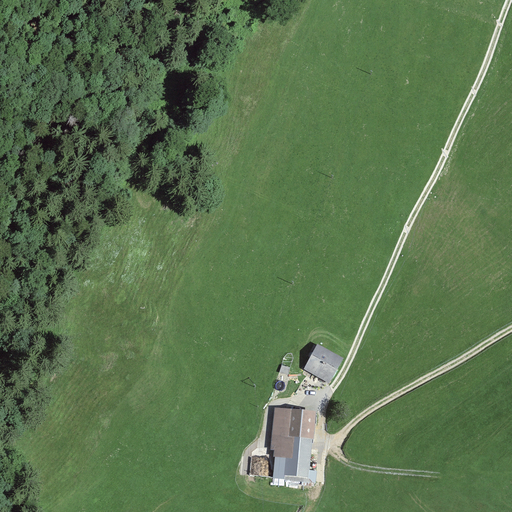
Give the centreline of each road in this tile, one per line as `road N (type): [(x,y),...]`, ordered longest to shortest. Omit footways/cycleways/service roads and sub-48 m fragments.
road 1 (track): [(508,0),(346,371),(324,402),(312,495)]
road 2 (track): [(318,446),(511,331)]
road 3 (track): [(317,456),(511,483)]
